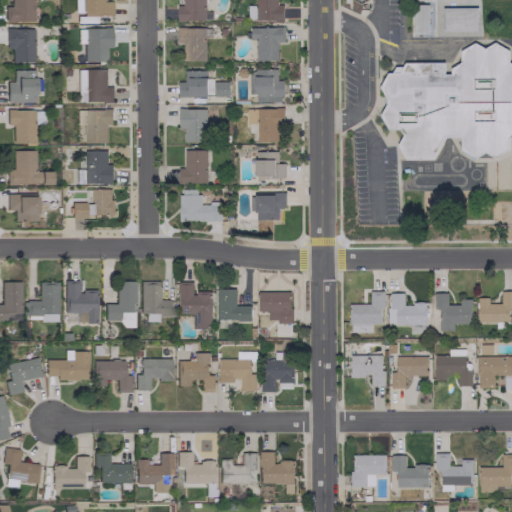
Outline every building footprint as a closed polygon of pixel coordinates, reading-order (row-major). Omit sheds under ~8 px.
[(31,0),(9,0),(10,5),(3,5),(3,22),(32,21),(31,0)] [(80,0),(81,15),(111,15),(111,1),(103,1),(102,0),(80,0)] [(204,0),(181,0),(182,5),(176,5),(176,21),(205,20),(204,0)] [(275,0),(254,0),(255,20),(282,19),(282,4),(276,4),(275,0)] [(428,4),(413,4),(412,34),(427,34),(428,4)] [(476,7),(442,7),(443,31),(476,31),(476,7)] [(205,60),(204,38),(210,37),(210,27),(175,28),(176,43),(182,43),(182,60),(205,60)] [(276,60),(276,41),(283,42),(283,27),(249,27),(248,39),(255,39),(254,60),(276,60)] [(32,61),(32,28),(5,28),(4,48),(10,48),(10,61),(32,61)] [(83,42),(83,61),(105,61),(105,47),(110,47),(110,28),(77,28),(77,42),(83,42)] [(382,75),(381,117),(385,129),(395,129),(404,158),(431,159),(445,137),(461,137),(460,149),(468,154),(501,155),(511,137),(511,64),(507,64),(507,50),(491,40),(463,49),(448,74),(443,74),(444,55),(382,75)] [(76,101),(111,102),(112,86),(105,86),(105,69),(77,68),(76,101)] [(34,70),(12,69),(12,82),(5,82),(5,102),(34,102),(34,70)] [(255,102),(282,102),(282,80),(276,80),(276,69),(248,69),(248,93),(255,93),(255,102)] [(206,70),(184,70),(184,81),(177,81),(177,95),(227,96),(228,83),(214,83),(214,78),(206,78),(206,70)] [(84,142),(105,142),(105,124),(111,124),(111,108),(75,109),(76,123),(83,123),(84,142)] [(205,108),(177,108),(177,128),(182,128),(183,142),(205,142),(205,108)] [(247,108),(247,141),(278,141),(277,127),(283,127),(283,108),(247,108)] [(33,110),(5,109),(5,124),(11,124),(10,142),(32,143),(33,110)] [(205,149),(183,150),(183,167),(177,167),(177,182),(206,181),(205,149)] [(11,150),(12,168),(5,169),(5,185),(50,184),(49,171),(33,171),(33,150),(11,150)] [(111,183),(111,163),(106,163),(106,150),(84,150),(84,169),(74,169),(75,183),(111,183)] [(277,151),(254,151),(254,176),(284,177),(284,163),(276,163),(277,151)] [(111,188),(90,189),(90,202),(69,202),(70,218),(93,217),(93,215),(111,214),(111,188)] [(220,220),(219,202),(198,202),(198,188),(178,188),(178,221),(220,220)] [(284,207),(284,192),(249,193),(249,211),(255,211),(255,219),(277,219),(277,208),(284,207)] [(5,209),(12,209),(13,220),(36,220),(36,194),(5,195),(5,209)] [(19,281),(0,280),(0,319),(18,320),(19,281)] [(63,280),(62,312),(84,312),(84,322),(95,323),(96,290),(77,290),(77,280),(63,280)] [(103,304),(103,320),(118,320),(118,312),(134,312),(133,280),(114,281),(115,304),(103,304)] [(38,321),(55,321),(55,281),(37,281),(37,300),(22,300),(22,315),(38,315),(38,321)] [(171,299),(158,299),(158,281),(139,281),(138,313),(144,313),(144,320),(156,320),(156,315),(170,315),(171,299)] [(209,291),(192,291),(192,281),(177,281),(177,314),(192,313),(192,328),(210,328),(209,291)] [(216,320),(250,319),(250,305),(235,305),(234,288),(215,288),(216,320)] [(348,304),(349,332),(371,331),(371,323),(380,323),(380,307),(383,307),(383,290),(369,291),(369,303),(348,304)] [(476,322),(508,322),(508,307),(511,306),(511,290),(500,291),(499,303),(488,303),(488,297),(477,297),(476,322)] [(291,322),(290,291),(256,292),(257,311),(267,311),(267,319),(275,319),(275,323),(291,322)] [(425,303),(403,303),(403,292),(387,292),(387,326),(425,326),(425,303)] [(470,298),(458,298),(458,304),(446,304),(447,293),(434,292),(433,308),(438,308),(438,330),(453,330),(453,323),(470,323),(470,298)] [(86,350),(63,350),(63,359),(44,359),(44,375),(54,375),(54,379),(86,380),(86,350)] [(255,351),(236,351),(236,359),(255,359),(255,351)] [(274,391),(274,382),(291,382),(291,351),(273,351),(273,360),(261,360),(261,391),(274,391)] [(208,352),(192,352),(192,360),(175,359),(175,385),(187,385),(187,379),(199,379),(199,392),(213,392),(213,374),(207,374),(208,352)] [(381,354),(349,355),(349,376),(370,376),(370,386),(382,385),(381,354)] [(426,356),(395,355),(394,371),(389,371),(389,387),(403,388),(403,374),(425,375),(426,356)] [(433,379),(445,379),(445,374),(455,374),(456,385),(468,385),(468,355),(433,355),(433,379)] [(511,355),(476,355),(476,387),(493,387),(493,375),(502,375),(502,388),(511,388),(511,355)] [(5,362),(7,380),(3,380),(4,393),(20,391),(19,379),(39,377),(36,358),(5,362)] [(170,358),(139,358),(138,374),(133,374),(133,390),(147,390),(147,379),(170,379),(170,358)] [(238,390),(254,390),(255,373),(249,373),(249,359),(217,358),(217,380),(238,381),(238,390)] [(91,360),(92,385),(103,385),(103,379),(114,379),(115,392),(129,391),(129,374),(123,375),(123,359),(91,360)] [(16,461),(18,448),(2,447),(0,464),(5,465),(4,478),(35,482),(37,463),(16,461)] [(189,451),(175,451),(175,467),(181,467),(180,482),(212,483),(212,461),(189,461),(189,451)] [(258,482),(292,483),(293,461),(272,460),(272,451),(259,451),(258,482)] [(94,482),(127,483),(128,456),(119,455),(119,463),(107,463),(107,452),(94,452),(94,482)] [(133,459),(134,484),(151,483),(151,492),(165,492),(165,474),(171,473),(170,452),(156,452),(157,464),(145,464),(145,458),(133,459)] [(217,482),(249,483),(249,468),(254,469),(255,453),(241,452),(241,465),(228,464),(229,459),(218,458),(217,482)] [(471,484),(471,459),(459,459),(459,466),(447,465),(448,453),(434,452),(433,469),(440,469),(439,484),(471,484)] [(509,485),(509,470),(511,470),(511,453),(500,453),(500,467),(477,466),(477,491),(495,491),(495,485),(509,485)] [(384,473),(384,454),(350,455),(350,485),(374,485),(373,474),(384,473)] [(396,470),(395,486),(427,487),(427,465),(404,465),(404,455),(390,454),(390,470),(396,470)] [(50,466),(50,487),(81,488),(81,471),(86,471),(87,456),(72,456),(72,466),(50,466)]
